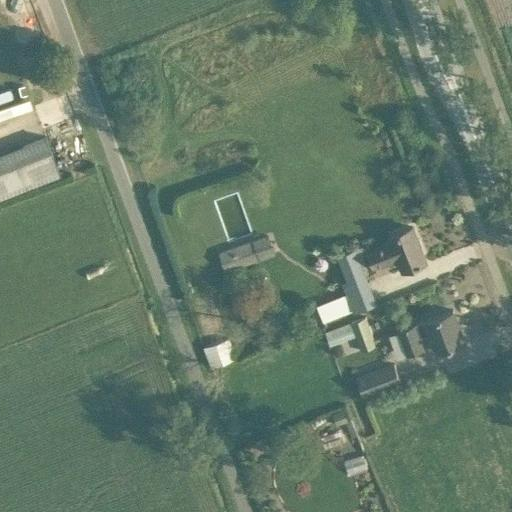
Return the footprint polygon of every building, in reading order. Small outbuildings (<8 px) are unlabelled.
[(0,15),(0,123),(35,112),(15,51),(12,52),(0,15)] [(0,195),(59,174),(45,136),(0,152),(0,195)] [(218,168),(241,162),(234,140),(212,146),(218,168)] [(368,242),(339,253),(348,276),(350,281),(366,275),(379,270),(376,265),(397,257),(402,269),(407,267),(426,260),(413,226),(394,234),(389,236),(391,241),(371,249),(368,242)] [(253,239),(218,251),(225,271),(260,258),(254,241),(253,239)] [(209,363),(235,355),(214,289),(189,297),(209,363)] [(348,292),(318,304),(325,321),(355,311),(348,292)] [(399,330),(407,354),(425,348),(420,336),(430,332),(437,351),(465,341),(453,309),(399,330)] [(330,344),(354,334),(360,349),(376,342),(365,314),(324,330),(330,344)] [(356,378),(363,395),(400,381),(394,364),(356,378)]
